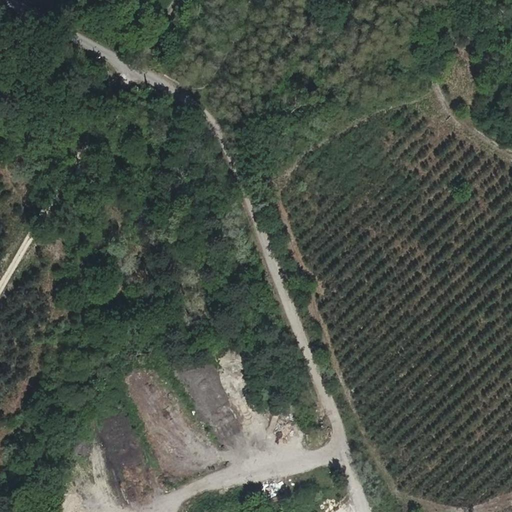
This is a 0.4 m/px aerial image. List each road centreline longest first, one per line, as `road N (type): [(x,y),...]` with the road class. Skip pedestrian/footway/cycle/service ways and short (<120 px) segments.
road 1 (unclassified): [(366,511),(213,123),(178,92),(3,0)]
road 2 (track): [(132,69),(0,295)]
